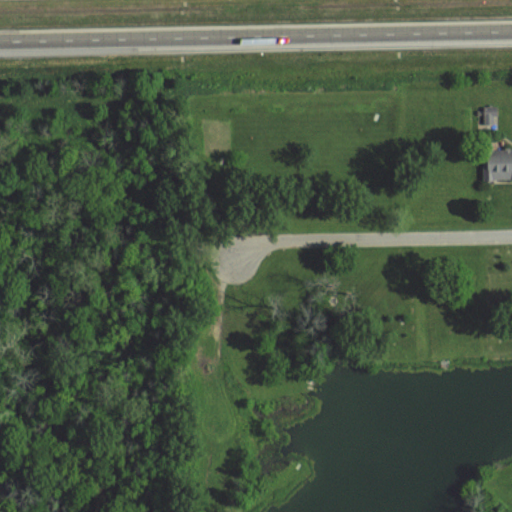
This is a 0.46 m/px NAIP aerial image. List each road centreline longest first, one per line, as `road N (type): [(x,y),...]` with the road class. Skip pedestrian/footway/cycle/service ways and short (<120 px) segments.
road 1 (motorway): [(0,40),(511,31)]
road 2 (residential): [(511,235),(276,240),(235,258)]
